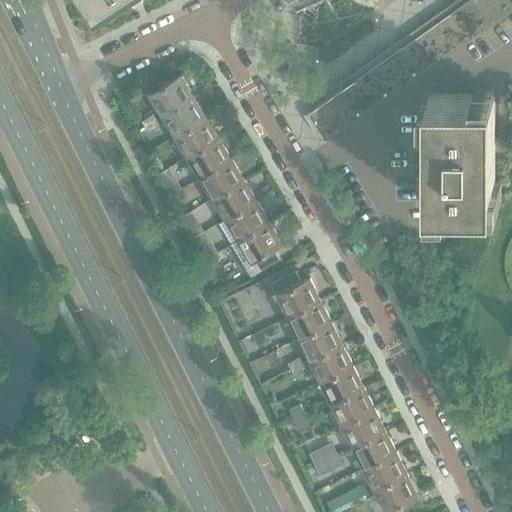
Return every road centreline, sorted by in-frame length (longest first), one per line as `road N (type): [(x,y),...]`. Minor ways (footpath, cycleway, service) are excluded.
road 1 (residential): [(474,511),(337,241),(209,17)]
road 2 (secondary): [(269,511),(58,85)]
road 3 (secondary): [(0,91),(206,511)]
road 4 (residential): [(209,17),(58,85)]
